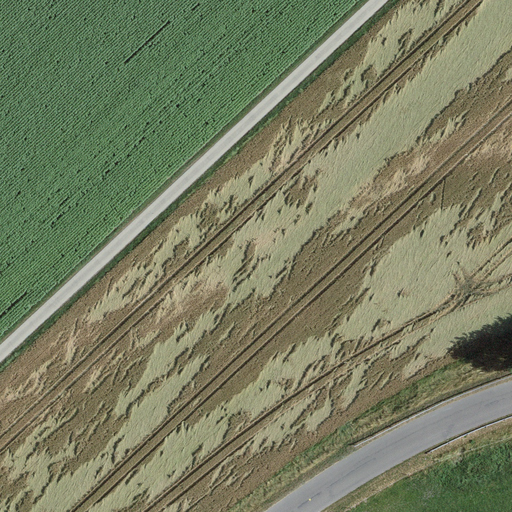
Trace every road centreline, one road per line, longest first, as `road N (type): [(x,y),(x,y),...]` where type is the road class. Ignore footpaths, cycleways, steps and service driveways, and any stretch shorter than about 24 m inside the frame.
road 1 (track): [(0,349),(370,0)]
road 2 (tertiary): [(511,396),(420,434),(293,511)]
